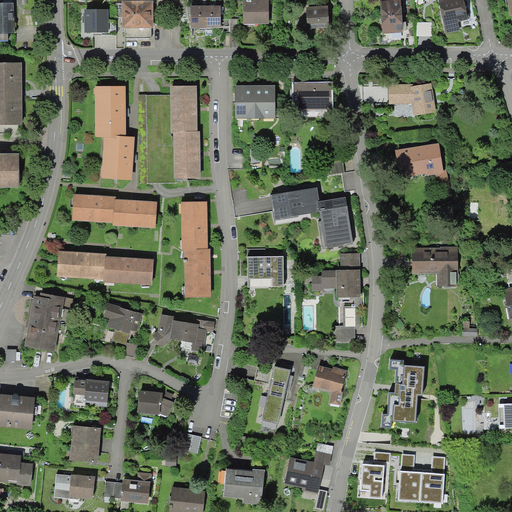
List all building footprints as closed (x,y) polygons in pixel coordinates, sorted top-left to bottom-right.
[(465,0),(447,0),(442,1),(448,26),(471,21),(465,0)] [(272,1),(245,2),(246,27),(273,26),(272,1)] [(404,1),(383,3),(387,36),(407,33),(404,1)] [(123,2),(124,27),(152,27),(152,2),(123,2)] [(15,5),(0,5),(0,36),(16,36),(15,5)] [(330,6),(306,9),(309,32),(332,30),(330,6)] [(221,7),(192,8),(192,30),(222,30),(221,7)] [(106,31),(105,10),(84,10),(85,31),(106,31)] [(417,21),(417,35),(432,36),(433,22),(417,21)] [(24,64),(0,64),(0,126),(25,126),(24,64)] [(433,84),(390,88),(392,107),(414,105),(416,116),(436,114),(433,84)] [(197,85),(170,86),(170,95),(171,132),(173,132),(198,132),(197,85)] [(126,86),(95,86),(95,136),(104,137),(115,137),(115,135),(126,136),(126,86)] [(278,87),(239,88),(239,122),(279,121),(278,87)] [(330,87),(296,87),(296,116),(330,116),(330,87)] [(170,95),(138,95),(139,184),(176,183),(175,178),(174,178),(173,132),(171,132),(170,95)] [(198,132),(173,132),(174,178),(200,178),(200,132),(198,132)] [(115,137),(104,137),(102,178),(132,180),(135,136),(126,136),(115,135),(115,137)] [(442,140),(395,149),(401,181),(435,174),(438,189),(451,186),(442,140)] [(0,184),(18,184),(18,150),(0,150),(0,184)] [(247,197),(243,198),(249,240),(267,237),(263,208),(287,205),(283,180),(245,185),(247,197)] [(117,198),(77,195),(75,221),(116,224),(117,201),(117,198)] [(206,199),(181,199),(182,249),(186,248),(207,248),(206,199)] [(160,204),(117,201),(115,227),(158,230),(160,204)] [(460,247),(413,249),(414,276),(438,275),(438,288),(462,287),(460,247)] [(207,248),(186,248),(186,296),(211,296),(210,248),(207,248)] [(363,328),(361,250),(339,251),(339,270),(321,271),(321,276),(311,276),(312,293),(338,293),(339,299),(342,299),(343,325),(355,329),(363,328)] [(107,255),(61,251),(59,277),(106,280),(108,258),(107,255)] [(286,257),(251,258),(251,288),(286,287),(286,257)] [(156,262),(108,258),(106,284),(154,287),(156,262)] [(65,297),(41,292),(40,297),(34,296),(33,299),(31,299),(26,326),(28,327),(24,346),(54,351),(63,308),(65,297)] [(73,299),(65,297),(63,308),(71,310),(73,299)] [(144,314),(110,304),(106,318),(111,319),(108,328),(117,331),(130,334),(138,337),(144,314)] [(176,318),(160,317),(158,333),(152,338),(163,351),(174,342),(173,348),(204,352),(206,334),(216,335),(217,323),(196,320),(195,326),(175,323),(176,318)] [(343,325),(334,325),(334,342),(355,342),(355,329),(343,325)] [(130,334),(117,331),(114,342),(127,345),(130,334)] [(15,361),(15,350),(6,350),(7,361),(15,361)] [(424,366),(403,365),(404,360),(390,359),(389,369),(396,369),(394,391),(389,391),(387,414),(382,413),(382,427),(392,428),(392,421),(416,422),(418,395),(423,395),(424,366)] [(349,373),(319,366),(314,387),(332,391),(330,402),(342,405),(349,373)] [(294,373),(277,369),(264,421),(281,425),(294,373)] [(110,382),(75,380),(74,406),(109,408),(110,382)] [(38,399),(0,395),(0,426),(34,430),(38,399)] [(171,397),(139,395),(138,416),(169,418),(171,397)] [(103,429),(75,427),(72,463),(101,465),(103,429)] [(202,438),(184,434),(180,451),(198,455),(202,438)] [(334,456),(317,453),(316,462),(332,465),(334,456)] [(24,458),(0,455),(0,482),(32,485),(34,465),(24,464),(24,458)] [(316,462),(293,458),(287,484),(320,491),(326,465),(316,462)] [(384,464),(362,463),(361,485),(369,486),(368,497),(382,498),(384,464)] [(268,473),(229,469),(226,500),(265,504),(268,473)] [(422,472),(399,471),(397,500),(420,501),(422,472)] [(444,474),(422,472),(420,501),(442,503),(444,474)] [(96,478),(73,476),(71,499),(93,501),(96,478)] [(154,483),(126,481),(124,502),(152,505),(154,483)] [(205,511),(206,491),(173,489),(171,511),(205,511)]
